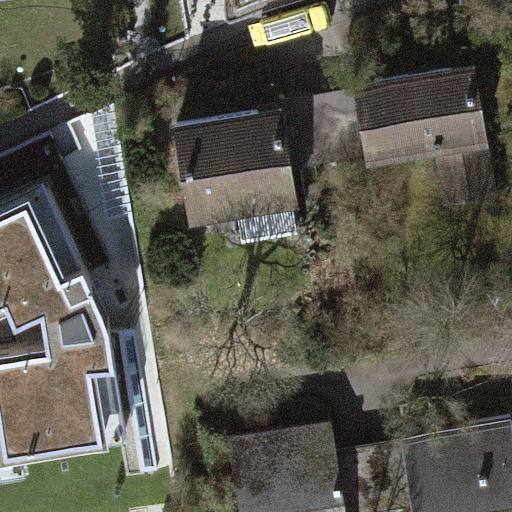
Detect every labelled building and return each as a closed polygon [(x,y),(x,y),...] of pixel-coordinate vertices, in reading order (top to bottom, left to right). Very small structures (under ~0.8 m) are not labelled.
[(474,46),(344,69),(346,81),(359,151),(434,137),(443,186),(498,176),(474,46)] [(346,81),(281,93),(294,162),(359,151),(346,81)] [(281,93),(177,111),(194,205),(252,194),(258,225),(304,216),(294,162),(281,93)] [(46,182),(0,203),(0,442),(128,421),(111,316),(46,182)] [(511,511),(511,462),(504,418),(413,434),(425,499),(427,511),(511,511)] [(333,422),(239,439),(252,511),(349,511),(338,448),(333,422)] [(413,434),(338,448),(349,511),(350,511),(425,499),(413,434)]
